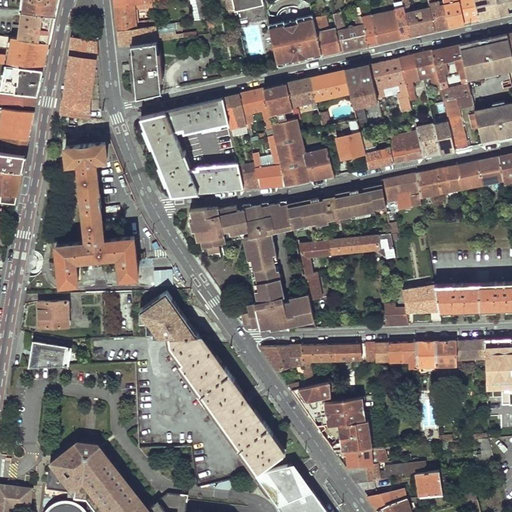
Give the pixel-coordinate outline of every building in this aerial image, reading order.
[(25,0),(24,10),(55,14),(57,3),(57,0),(25,0)] [(148,0),(115,5),(117,29),(137,26),(135,8),(151,6),(150,0),(148,0)] [(200,0),(207,25),(213,24),(207,0),(200,0)] [(386,0),(389,11),(395,9),(393,0),(386,0)] [(396,14),(401,37),(405,36),(410,35),(402,0),(394,0),(393,0),(395,9),(396,14)] [(402,0),(410,35),(424,31),(425,26),(431,25),(432,30),(434,29),(427,0),(421,0),(424,8),(410,11),(407,0),(402,0)] [(427,0),(434,29),(442,27),(449,26),(444,2),(435,4),(434,0),(427,0)] [(443,0),(444,2),(449,26),(457,24),(464,23),(458,0),(443,0)] [(458,0),(464,23),(473,21),(478,19),(473,0),(458,0)] [(473,0),(478,19),(489,17),(500,14),(497,0),(473,0)] [(511,0),(497,0),(500,14),(511,11),(511,0)] [(371,15),(372,20),(396,14),(395,9),(389,11),(375,14),(372,15),(371,15)] [(24,10),(21,38),(49,41),(52,27),(55,14),(24,10)] [(362,15),(368,44),(372,43),(377,42),(372,20),(371,15),(366,16),(365,11),(361,12),(362,15)] [(372,20),(377,42),(390,39),(401,37),(396,14),(372,20)] [(336,27),(341,50),(353,47),(368,44),(362,15),(358,15),(355,16),(357,26),(345,28),(343,19),(341,19),(335,21),(336,27)] [(314,19),(322,54),(331,52),(341,50),(336,27),(329,28),(326,16),(314,19)] [(314,19),(314,18),(269,28),(277,64),(311,56),(322,54),(314,19)] [(154,24),(155,33),(175,30),(174,21),(154,24)] [(117,29),(118,44),(130,43),(155,39),(183,35),(183,32),(176,33),(175,30),(155,33),(154,24),(137,26),(117,29)] [(10,63),(21,65),(43,68),(49,41),(21,38),(0,35),(0,46),(11,48),(10,63)] [(511,56),(507,37),(460,48),(467,77),(511,66),(511,56)] [(71,39),(59,114),(89,117),(88,102),(95,60),(95,41),(83,40),(71,39)] [(130,43),(136,95),(161,90),(155,39),(130,43)] [(440,85),(447,84),(444,73),(448,72),(446,61),(454,59),(457,70),(459,70),(461,78),(467,77),(460,48),(459,43),(445,47),(431,50),(440,85)] [(440,85),(431,50),(422,52),(412,54),(420,78),(431,76),(434,86),(440,85)] [(398,57),(409,100),(416,99),(411,80),(420,78),(412,54),(405,56),(398,57)] [(369,64),(375,87),(378,98),(384,97),(382,88),(400,83),(402,92),(398,93),(403,112),(412,110),(409,100),(398,57),(384,61),(369,64)] [(6,63),(0,90),(38,94),(41,80),(43,68),(21,65),(10,63),(6,63)] [(344,70),(350,91),(350,93),(375,87),(369,64),(356,67),(344,70)] [(310,77),(315,99),(350,91),(344,70),(326,74),(310,77)] [(287,83),(292,103),(292,105),(311,101),(313,109),(317,107),(315,99),(310,77),(297,80),(287,83)] [(263,88),(270,118),(275,117),(273,106),(292,103),(287,83),(274,86),(263,88)] [(382,88),(384,97),(398,93),(402,92),(400,83),(382,88)] [(441,89),(443,100),(471,94),(468,83),(447,88),(441,89)] [(271,122),(270,118),(263,88),(252,91),(239,94),(247,127),(250,127),(249,122),(253,121),(251,112),(262,109),(265,119),(269,136),(274,135),(271,122)] [(0,102),(36,106),(37,100),(38,94),(0,90),(0,89),(0,102)] [(223,97),(229,122),(230,127),(230,129),(238,127),(238,128),(247,127),(239,94),(230,96),(223,97)] [(449,120),(456,149),(463,148),(469,146),(459,109),(459,107),(467,105),(473,104),(471,94),(443,100),(449,120)] [(141,116),(171,193),(181,192),(208,190),(243,186),(238,165),(238,162),(198,165),(198,168),(190,169),(175,130),(179,129),(181,133),(229,122),(223,97),(201,102),(158,112),(141,116)] [(510,133),(511,132),(511,101),(474,109),(474,110),(475,114),(476,118),(479,128),(481,139),(502,135),(501,131),(509,129),(510,133)] [(356,105),(359,124),(367,123),(364,104),(356,105)] [(0,135),(29,140),(34,112),(4,109),(0,127),(0,135)] [(327,112),(319,114),(322,126),(329,124),(327,112)] [(274,135),(285,184),(298,181),(311,179),(304,153),(299,131),(295,117),(279,121),(276,121),(271,122),(274,135)] [(337,137),(342,158),(365,153),(364,147),(360,131),(357,118),(344,121),(347,134),(337,137)] [(472,130),(479,128),(476,118),(470,119),(472,130)] [(446,151),(456,149),(449,120),(434,123),(440,150),(441,152),(446,151)] [(417,130),(423,153),(440,150),(434,123),(434,122),(416,126),(417,130)] [(388,140),(394,162),(407,159),(424,155),(423,153),(417,130),(387,137),(388,140)] [(0,142),(4,143),(3,153),(25,156),(29,140),(0,135),(0,142)] [(254,162),(260,186),(271,185),(285,184),(274,135),(269,136),(272,151),(275,164),(262,167),(259,155),(258,150),(252,151),(254,162)] [(365,153),(369,167),(381,164),(394,162),(388,140),(379,143),(379,144),(380,149),(365,153)] [(56,243),(60,283),(77,281),(75,259),(117,255),(120,277),(138,276),(136,255),(134,236),(103,239),(95,159),(107,158),(105,141),(64,146),(66,163),(77,162),(86,240),(56,243)] [(364,147),(365,153),(380,149),(379,144),(368,146),(364,147)] [(304,153),(311,179),(322,177),(334,174),(327,147),(304,153)] [(272,151),(259,155),(262,167),(275,164),(272,151)] [(0,169),(22,172),(25,156),(3,153),(0,152),(0,169)] [(498,156),(502,180),(504,193),(509,192),(507,180),(511,178),(511,152),(505,154),(498,156)] [(477,160),(480,184),(502,180),(498,156),(487,158),(477,160)] [(455,164),(460,188),(480,184),(477,160),(464,163),(455,164)] [(238,165),(243,186),(244,188),(251,187),(260,186),(254,162),(238,165)] [(435,169),(439,192),(460,188),(455,164),(445,167),(435,169)] [(22,172),(0,169),(0,194),(1,194),(1,201),(1,203),(15,205),(15,202),(22,172)] [(414,173),(419,196),(439,192),(435,169),(425,171),(414,173)] [(380,180),(384,202),(397,200),(396,192),(410,189),(413,205),(420,203),(419,196),(414,173),(397,176),(380,180)] [(219,205),(192,208),(194,218),(190,219),(192,229),(195,229),(196,233),(200,239),(201,238),(202,242),(204,246),(207,245),(209,252),(220,249),(218,242),(226,241),(223,229),(230,227),(231,234),(249,230),(251,236),(244,237),(249,259),(253,258),(260,290),(256,290),(259,301),(248,304),(250,310),(243,312),(246,323),(252,322),(254,326),(261,324),(261,328),(272,326),(273,328),(315,319),(310,300),(308,291),(288,296),(289,300),(283,301),(281,296),(283,296),(277,269),(275,270),(272,254),(275,253),(270,232),(314,222),(315,224),(327,222),(327,217),(338,215),(338,218),(373,210),(373,208),(384,206),(380,186),(333,197),(334,199),(323,202),(322,199),(290,206),(289,203),(282,205),(282,202),(263,206),(263,204),(245,208),(246,209),(239,210),(238,204),(234,205),(220,208),(219,205)] [(330,238),(333,252),(386,246),(387,258),(395,257),(390,232),(390,231),(389,229),(378,230),(379,233),(330,238)] [(299,241),(306,272),(304,272),(308,291),(310,300),(321,297),(317,275),(315,272),(311,254),(333,252),(330,238),(299,241)] [(84,283),(84,292),(103,291),(113,291),(112,281),(84,283)] [(511,281),(435,284),(440,310),(511,307),(511,281)] [(435,284),(401,289),(402,293),(405,309),(405,312),(440,310),(435,284)] [(155,326),(156,335),(168,334),(194,333),(197,333),(197,332),(189,332),(189,320),(166,289),(139,308),(155,326)] [(103,291),(104,305),(130,304),(130,290),(121,291),(113,291),(103,291)] [(397,303),(398,310),(405,309),(402,293),(395,294),(397,303)] [(38,302),(38,327),(67,326),(67,301),(38,302)] [(384,324),(398,324),(408,323),(405,312),(405,309),(398,310),(397,303),(383,303),(384,324)] [(315,319),(273,328),(316,327),(315,319)] [(197,332),(189,320),(189,332),(197,332)] [(117,329),(105,329),(105,337),(117,337),(117,329)] [(195,385),(192,387),(201,400),(205,398),(234,439),(231,441),(241,454),(243,451),(258,471),(283,453),(270,435),(273,433),(264,420),(261,422),(233,383),(234,382),(232,379),(234,378),(225,366),(222,368),(206,345),(197,333),(194,333),(168,334),(169,342),(180,357),(181,359),(178,361),(195,385)] [(436,340),(437,364),(454,364),(454,372),(457,372),(456,358),(456,339),(445,340),(436,340)] [(456,339),(456,358),(485,357),(484,344),(484,339),(469,339),(456,339)] [(34,340),(29,366),(69,365),(71,346),(34,340)] [(416,341),(417,364),(437,364),(436,340),(425,340),(416,341)] [(375,342),(375,356),(375,361),(385,360),(385,356),(402,355),(402,360),(408,360),(409,367),(417,367),(417,364),(416,341),(396,341),(375,342)] [(327,344),(328,359),(361,357),(360,342),(327,344)] [(366,342),(367,357),(375,356),(375,342),(366,342)] [(511,347),(511,343),(484,344),(485,357),(486,387),(502,386),(502,402),(511,401),(511,347)] [(260,348),(277,371),(302,363),(302,358),(301,344),(261,346),(260,348)] [(301,344),(302,358),(309,358),(325,357),(325,360),(328,360),(328,359),(327,344),(301,344)] [(304,386),(328,381),(328,374),(326,374),(326,377),(312,380),(311,367),(310,367),(309,358),(302,358),(302,363),(304,383),(304,386)] [(329,401),(328,381),(304,386),(297,387),(309,405),(302,406),(316,426),(365,419),(362,395),(334,400),(329,401)] [(365,419),(316,426),(333,449),(344,448),(372,447),(368,419),(365,419)] [(439,434),(439,442),(449,441),(449,433),(439,434)] [(419,435),(419,443),(439,442),(439,434),(419,435)] [(77,438),(48,460),(50,463),(47,486),(70,488),(72,490),(74,489),(73,498),(86,499),(95,511),(185,511),(187,503),(188,495),(169,492),(158,500),(158,499),(149,506),(99,441),(77,438)] [(487,438),(479,439),(481,452),(491,451),(487,438)] [(344,448),(346,465),(376,462),(386,461),(382,446),(372,447),(344,448)] [(491,451),(481,452),(484,464),(494,463),(491,451)] [(344,465),(356,482),(398,476),(405,475),(403,463),(382,466),(383,475),(379,476),(376,462),(346,465),(344,465)] [(282,493),(287,499),(292,506),(286,510),(285,510),(285,511),(284,511),(323,511),(309,492),(303,483),(300,484),(292,463),(266,469),(271,477),(259,485),(265,493),(270,497),(273,497),(277,497),(282,493)] [(415,474),(418,498),(441,494),(438,470),(415,474)] [(356,482),(362,490),(368,488),(399,482),(398,476),(356,482)] [(0,485),(0,511),(12,511),(13,508),(31,510),(33,490),(8,486),(0,485)] [(367,496),(376,509),(393,502),(405,500),(403,488),(367,496)] [(292,506),(287,499),(278,503),(282,511),(329,511),(313,489),(309,492),(323,511),(284,511),(285,511),(285,510),(286,510),(292,506)] [(462,491),(465,501),(469,500),(476,498),(473,489),(462,491)] [(376,509),(378,511),(413,511),(405,500),(393,502),(376,509)] [(61,502),(49,509),(48,511),(86,511),(80,505),(69,502),(61,502)]
